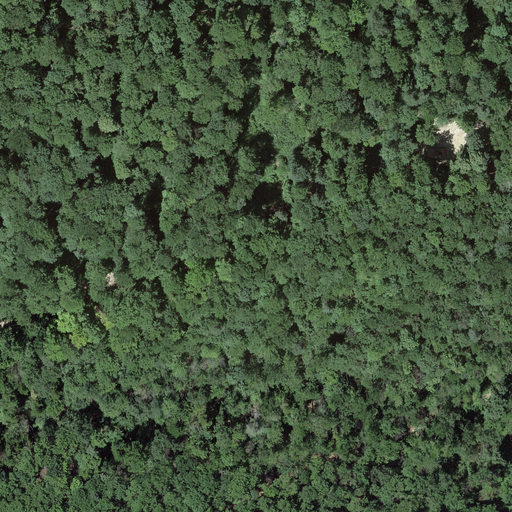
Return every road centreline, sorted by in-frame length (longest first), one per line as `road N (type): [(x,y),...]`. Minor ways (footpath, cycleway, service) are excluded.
road 1 (track): [(0,331),(148,259),(511,106)]
road 2 (track): [(511,383),(379,434),(219,511)]
